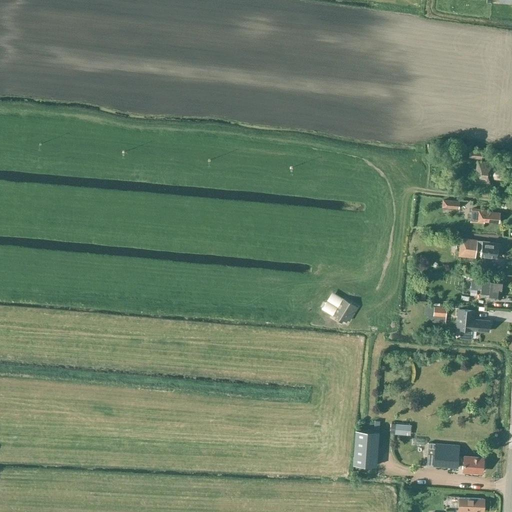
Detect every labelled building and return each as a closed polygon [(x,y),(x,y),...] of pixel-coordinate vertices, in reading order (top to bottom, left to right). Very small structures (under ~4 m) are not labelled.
[(468,158),(481,159),(482,152),(469,150),(468,158)] [(504,180),(505,170),(493,169),(493,163),(478,161),(476,182),(491,184),(492,178),(504,180)] [(443,208),(459,209),(460,200),(443,199),(443,208)] [(472,210),(471,220),(470,222),(483,223),(484,221),(499,222),(500,213),(472,210)] [(458,255),(475,257),(476,251),(481,252),(480,255),(496,257),(496,255),(498,254),(498,251),(497,250),(498,243),(481,241),(481,240),(460,238),(458,255)] [(482,278),(482,282),(471,280),(470,289),(481,290),(480,295),(486,296),(486,298),(499,299),(500,291),(501,280),(482,278)] [(321,309),(332,315),(331,316),(341,322),(343,320),(346,322),(356,306),(332,291),(321,309)] [(446,307),(435,306),(434,315),(445,316),(446,307)] [(471,339),(472,329),(488,331),(489,321),(473,319),(474,309),(458,308),(456,328),(460,329),(460,338),(471,339)] [(411,425),(390,423),(390,433),(410,435),(411,425)] [(353,464),(376,465),(378,432),(356,430),(353,464)] [(434,466),(458,468),(460,445),(435,443),(428,443),(427,464),(434,465),(434,466)] [(418,456),(425,455),(423,446),(415,447),(418,456)] [(463,470),(481,471),(482,458),(464,457),(463,470)] [(483,511),(484,498),(459,497),(457,511),(475,511),(476,511),(483,511)]
